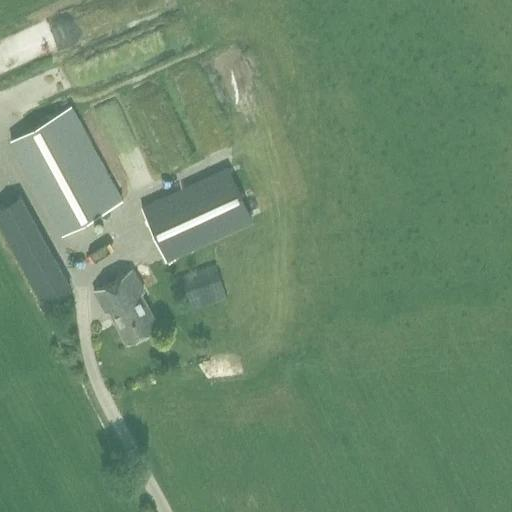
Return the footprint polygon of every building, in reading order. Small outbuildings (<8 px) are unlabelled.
[(25,39),(35,58),(78,38),(76,34),(67,39),(59,23),(25,39)] [(202,85),(200,74),(174,80),(176,91),(202,85)] [(39,80),(1,95),(10,118),(48,103),(39,80)] [(183,102),(204,98),(202,87),(181,91),(183,102)] [(175,179),(195,170),(166,102),(146,110),(175,179)] [(61,233),(121,201),(70,106),(10,138),(61,233)] [(156,185),(128,116),(105,125),(115,149),(119,148),(137,193),(156,185)] [(166,260),(252,221),(228,168),(142,207),(166,260)] [(0,224),(42,303),(69,288),(19,196),(0,206),(0,224)] [(189,310),(227,297),(216,264),(178,277),(189,310)] [(157,325),(141,293),(144,292),(133,270),(94,290),(105,312),(109,310),(125,341),(157,325)]
